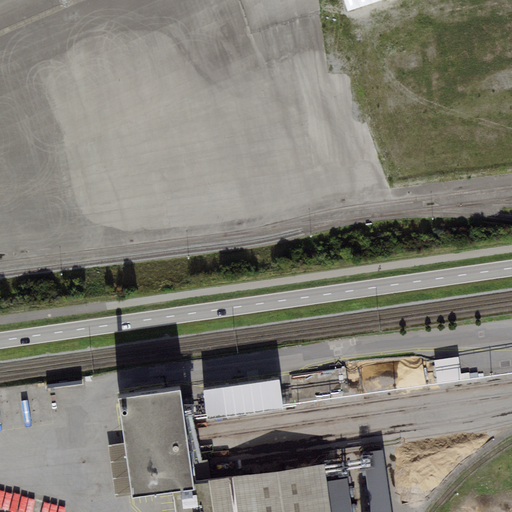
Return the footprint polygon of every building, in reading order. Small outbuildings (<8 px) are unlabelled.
[(382,0),(345,0),(349,11),(382,0)] [(458,357),(435,360),(438,382),(461,379),(458,357)] [(343,369),(292,377),(295,402),(347,394),(343,369)] [(277,379),(204,390),(208,419),(282,408),(277,379)] [(179,389),(118,397),(124,443),(131,492),(171,486),(192,483),(179,389)] [(131,492),(124,443),(108,445),(115,497),(131,492)] [(391,511),(382,450),(363,453),(371,511),(391,511)] [(328,511),(322,465),(209,481),(213,511),(328,511)] [(332,511),(351,511),(347,478),(328,481),(332,511)] [(192,483),(171,486),(174,511),(213,511),(209,481),(192,483)]
